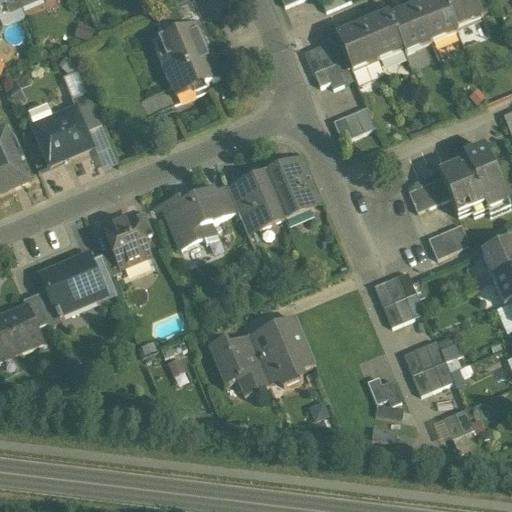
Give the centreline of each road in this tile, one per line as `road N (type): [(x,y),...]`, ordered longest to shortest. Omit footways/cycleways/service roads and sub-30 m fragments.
road 1 (residential): [(300,109),(0,237)]
road 2 (secondary): [(0,481),(275,511)]
road 3 (residential): [(300,109),(381,271)]
